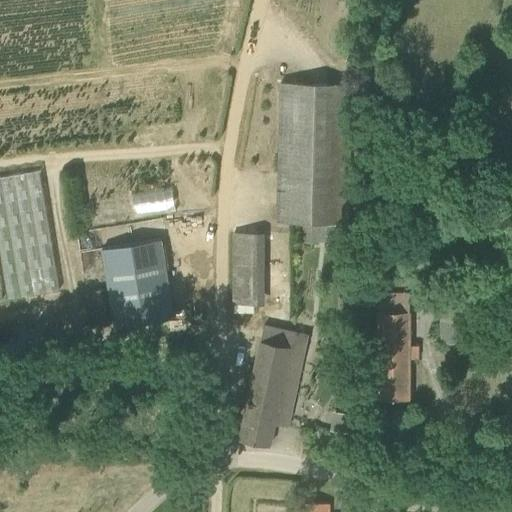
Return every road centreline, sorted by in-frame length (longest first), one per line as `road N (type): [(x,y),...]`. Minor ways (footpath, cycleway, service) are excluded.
road 1 (unclassified): [(222,454),(220,225),(256,17)]
road 2 (unclassified): [(222,454),(511,504)]
